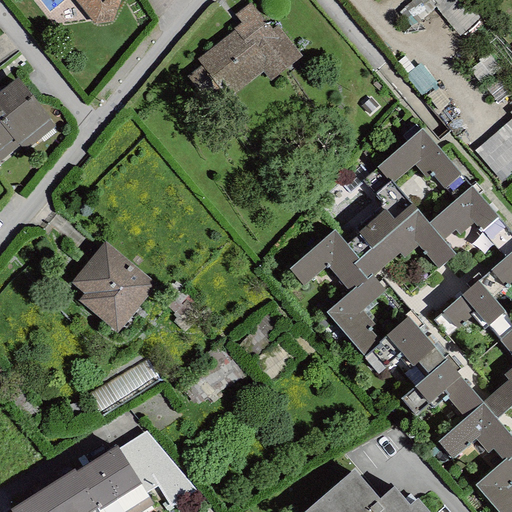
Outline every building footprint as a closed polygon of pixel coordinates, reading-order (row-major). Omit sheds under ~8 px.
[(74,0),(96,24),(111,20),(119,0),(74,0)] [(471,0),(412,0),(398,11),(411,27),(435,7),(459,37),(485,17),(471,0)] [(250,3),(234,15),(240,23),(233,28),(235,30),(197,59),(202,65),(186,78),(203,101),(224,85),(232,95),(263,72),(270,81),(303,57),(265,7),(257,13),(250,3)] [(470,70),(481,85),(502,68),(491,54),(470,70)] [(16,78),(0,91),(0,109),(6,116),(0,121),(0,122),(19,145),(24,151),(55,124),(16,78)] [(499,78),(486,88),(497,102),(510,92),(499,78)] [(370,98),(360,106),(368,115),(378,106),(370,98)] [(0,109),(0,161),(19,145),(0,122),(0,121),(6,116),(0,109)] [(511,115),(511,118),(473,151),(500,183),(511,172),(511,110),(509,113),(511,115)] [(406,141),(376,167),(386,179),(388,177),(393,183),(415,165),(426,178),(431,173),(443,189),(460,174),(422,128),(420,130),(415,125),(402,136),(406,141)] [(475,183),(428,223),(443,240),(455,230),(459,235),(473,222),(482,231),(498,218),(478,194),(482,190),(475,183)] [(357,232),(359,234),(371,249),(359,259),(353,264),(366,279),(371,275),(373,277),(400,254),(403,258),(418,246),(438,270),(456,255),(443,240),(428,223),(412,203),(393,219),(384,209),(361,229),(357,232)] [(334,230),(289,268),(303,285),(327,266),(349,292),(355,287),(356,288),(366,279),(353,264),(359,259),(371,249),(359,234),(346,244),(334,230)] [(70,283),(83,294),(78,300),(116,333),(157,284),(118,252),(105,241),(70,283)] [(511,251),(477,282),(491,297),(511,281),(511,251)] [(349,292),(326,313),(363,358),(380,344),(378,342),(380,340),(369,329),(374,325),(362,311),(384,290),(373,277),(371,275),(366,279),(356,288),(355,287),(349,292)] [(477,282),(432,320),(447,337),(472,316),(483,330),(487,326),(499,340),(511,329),(511,323),(491,299),(477,282)] [(422,324),(410,310),(405,314),(407,317),(380,340),(378,342),(380,344),(363,358),(378,374),(401,354),(412,367),(417,362),(428,375),(446,360),(444,358),(418,328),(422,324)] [(265,317),(248,328),(258,341),(274,330),(265,317)] [(483,403),(496,419),(511,404),(511,329),(499,340),(511,355),(511,367),(503,375),(508,380),(482,402),(483,403)] [(460,369),(448,355),(444,358),(446,360),(428,375),(400,399),(414,416),(429,403),(433,408),(446,397),(465,418),(483,403),(482,402),(456,372),(460,369)] [(465,418),(437,441),(451,459),(476,438),(488,453),(493,449),(502,461),(506,458),(508,460),(511,456),(511,437),(496,419),(483,403),(465,418)] [(117,446),(95,460),(128,511),(150,498),(117,446)] [(511,456),(508,460),(506,458),(502,461),(474,485),(498,511),(511,511),(511,483),(511,482),(511,481),(511,456)] [(95,460),(74,473),(99,511),(127,511),(128,511),(95,460)] [(353,469),(303,511),(428,511),(416,498),(409,504),(393,486),(379,499),(353,469)] [(73,470),(51,484),(69,511),(99,511),(74,473),(73,470)] [(69,511),(51,484),(31,497),(41,511),(69,511)] [(41,511),(31,497),(10,510),(11,511),(41,511)]
